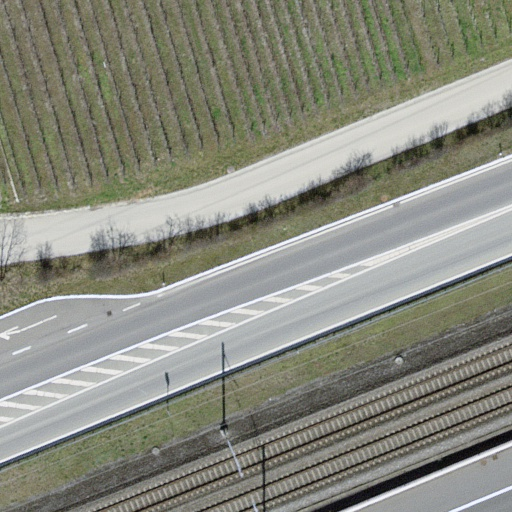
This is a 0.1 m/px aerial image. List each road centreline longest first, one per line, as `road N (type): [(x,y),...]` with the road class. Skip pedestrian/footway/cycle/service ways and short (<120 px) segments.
road 1 (primary): [(511,206),(0,413)]
road 2 (unclassified): [(0,240),(189,211),(511,84)]
